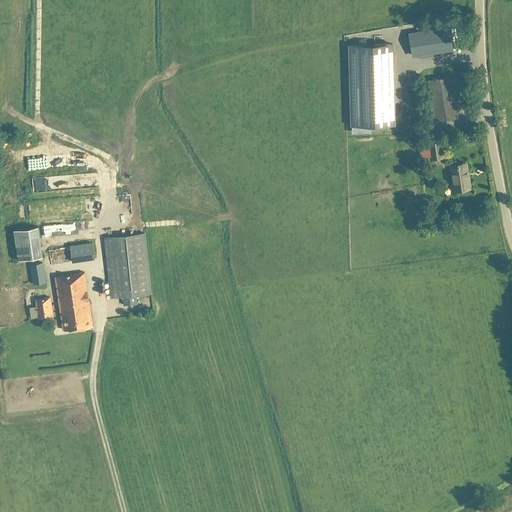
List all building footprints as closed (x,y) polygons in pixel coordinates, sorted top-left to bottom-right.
[(435,28),(435,39),(450,38),(449,28),(435,28)] [(392,43),(349,45),(351,114),(363,114),(363,126),(394,125),(392,43)] [(458,117),(452,77),(447,77),(447,76),(443,77),(444,78),(436,79),(436,78),(432,79),(433,80),(428,80),(435,121),(439,120),(439,121),(443,120),(450,119),(454,119),(454,118),(458,117)] [(443,157),(441,141),(440,141),(419,144),(421,158),(431,157),(431,158),(443,157)] [(57,159),(41,161),(42,171),(58,169),(57,159)] [(80,174),(92,173),(91,163),(79,163),(80,174)] [(470,188),(468,176),(467,176),(465,163),(451,165),(455,191),(470,188)] [(123,178),(134,176),(133,169),(128,169),(128,173),(122,174),(123,178)] [(47,179),(31,180),(32,192),(47,191),(47,179)] [(93,189),(80,190),(80,187),(59,188),(59,192),(33,193),(34,199),(93,196),(93,189)] [(150,293),(143,233),(104,237),(111,296),(122,295),(123,305),(137,303),(136,295),(150,293)] [(93,246),(70,247),(71,264),(95,262),(93,246)] [(45,282),(42,262),(30,264),(33,283),(45,282)] [(92,325),(84,274),(55,277),(63,330),(92,325)] [(52,316),(49,297),(35,299),(38,318),(52,316)]
